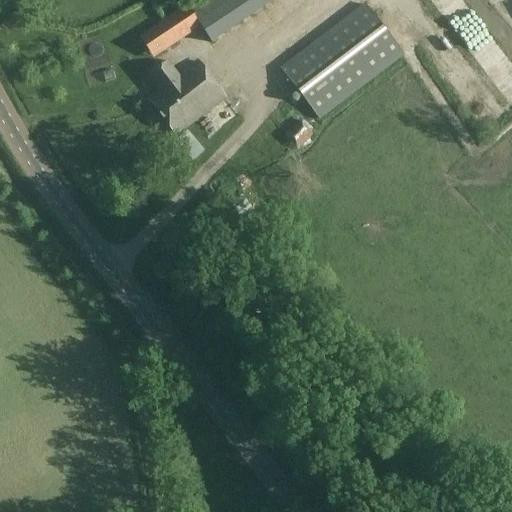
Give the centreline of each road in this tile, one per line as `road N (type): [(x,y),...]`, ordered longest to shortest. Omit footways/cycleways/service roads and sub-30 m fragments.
road 1 (tertiary): [(299,511),(92,250),(0,108)]
road 2 (track): [(324,0),(251,53),(255,115),(105,266)]
road 3 (track): [(511,139),(484,163),(376,0)]
road 4 (track): [(158,511),(142,367),(159,337)]
